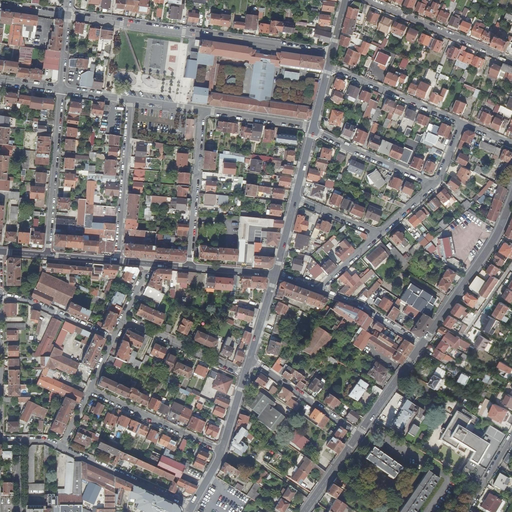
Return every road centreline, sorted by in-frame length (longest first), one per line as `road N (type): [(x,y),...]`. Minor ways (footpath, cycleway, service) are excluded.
road 1 (residential): [(332,53),(67,14)]
road 2 (tertiary): [(511,197),(420,345)]
road 3 (residential): [(47,256),(60,89)]
road 4 (residential): [(131,100),(117,262)]
road 5 (residential): [(188,267),(201,110)]
road 6 (residential): [(511,60),(369,0)]
road 7 (residential): [(221,450),(89,389)]
road 8 (residential): [(328,66),(461,122)]
road 9 (residential): [(61,447),(191,507)]
road 10 (residential): [(122,320),(245,374)]
road 11 (residential): [(358,435),(249,359)]
road 12 (residential): [(312,129),(431,184)]
road 13 (residential): [(0,297),(113,338)]
